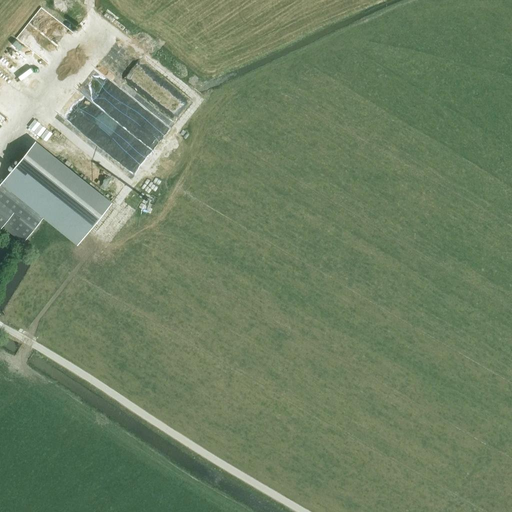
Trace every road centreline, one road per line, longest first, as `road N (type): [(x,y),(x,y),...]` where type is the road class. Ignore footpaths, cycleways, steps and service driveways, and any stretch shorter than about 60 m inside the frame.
road 1 (unclassified): [(304,511),(0,327)]
road 2 (track): [(92,248),(124,204),(44,133),(86,0)]
